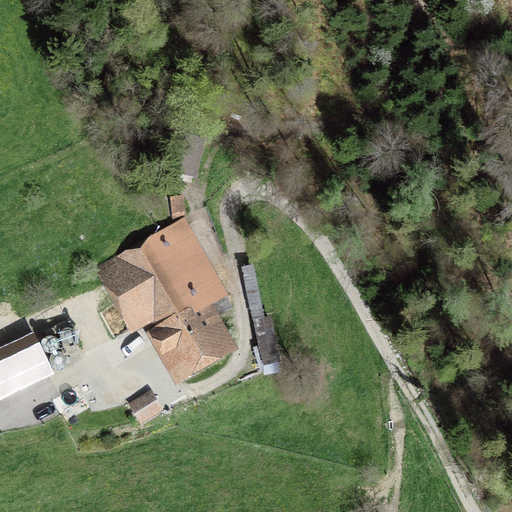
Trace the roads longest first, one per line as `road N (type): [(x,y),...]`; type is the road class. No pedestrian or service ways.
road 1 (track): [(474,511),(319,235),(266,190),(241,190),(232,203),(245,329),(232,369),(179,389),(111,374)]
road 2 (track): [(240,297),(195,207),(204,157),(222,135)]
road 3 (unclassified): [(111,374),(81,376),(0,421)]
